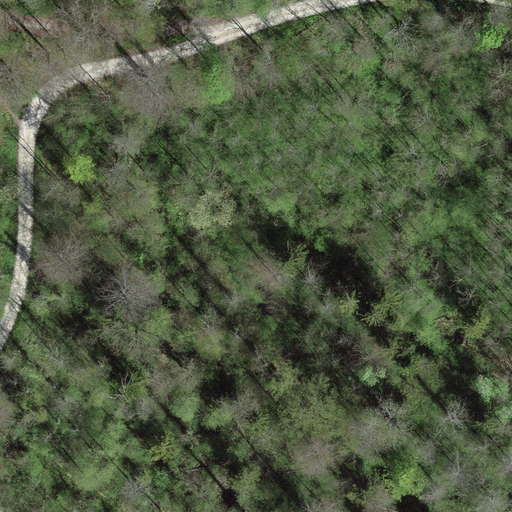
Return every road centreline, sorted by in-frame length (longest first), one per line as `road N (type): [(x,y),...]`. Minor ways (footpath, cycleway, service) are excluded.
road 1 (track): [(0,340),(24,258),(29,134),(50,95),(111,65),(348,0)]
road 2 (track): [(0,19),(100,30),(240,27)]
